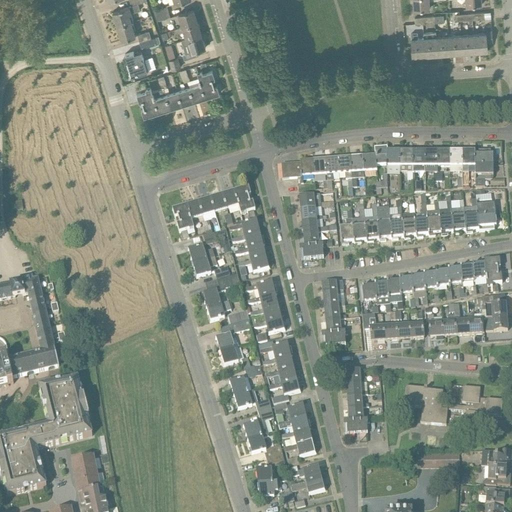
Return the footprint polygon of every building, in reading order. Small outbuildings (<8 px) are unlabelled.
[(117,27),(132,23),(129,15),(132,14),(140,11),(138,4),(142,3),(141,0),(131,0),(129,1),(131,6),(121,10),(112,13),(117,27)] [(430,9),(429,2),(428,0),(412,0),(414,10),(430,9)] [(155,16),(169,12),(167,7),(154,11),(155,16)] [(181,27),(197,22),(193,10),(187,12),(186,11),(185,12),(185,13),(178,15),(181,27)] [(157,21),(170,17),(169,12),(155,16),(157,21)] [(482,19),(485,19),(484,13),(472,14),(472,20),(477,20),(477,22),(482,21),(482,19)] [(186,41),(201,36),(197,22),(181,27),(186,41)] [(121,41),(136,36),(132,23),(117,27),(121,41)] [(139,43),(151,39),(149,32),(137,35),(139,43)] [(487,43),(492,43),(492,32),(485,32),(485,33),(474,34),(475,53),(487,52),(487,43)] [(437,55),(436,37),(435,33),(423,33),(423,37),(424,56),(437,55)] [(412,57),(424,56),(423,37),(418,38),(417,34),(410,34),(412,57)] [(462,53),(475,53),(474,34),(461,35),(462,53)] [(450,54),(462,53),(461,35),(449,36),(450,54)] [(182,55),(184,60),(198,55),(197,51),(199,51),(198,50),(205,48),(201,36),(186,41),(189,53),(182,55)] [(437,55),(450,54),(449,36),(436,37),(437,55)] [(141,50),(157,45),(155,38),(151,39),(139,43),(141,50)] [(167,46),(170,57),(175,55),(172,44),(167,46)] [(135,76),(148,72),(141,52),(134,54),(133,52),(125,55),(132,78),(136,77),(135,76)] [(169,62),(172,71),(180,68),(177,59),(169,62)] [(200,84),(212,81),(212,80),(215,79),(212,71),(208,72),(205,64),(200,65),(202,71),(197,72),(199,79),(198,80),(200,84)] [(200,84),(205,99),(219,94),(217,86),(214,87),(212,81),(200,84)] [(155,98),(153,93),(152,93),(150,87),(145,88),(144,83),(139,84),(141,93),(137,94),(139,102),(142,102),(155,98)] [(193,102),(205,99),(200,84),(189,87),(193,102)] [(182,106),(193,102),(189,87),(177,91),(182,106)] [(170,109),(166,95),(165,95),(164,89),(162,90),(153,93),(155,98),(159,113),(170,109)] [(170,109),(182,106),(177,91),(166,95),(170,109)] [(144,117),(159,113),(155,98),(142,102),(144,108),(141,109),(144,117)] [(386,169),(400,169),(400,153),(386,153),(382,153),(381,149),(374,149),(375,157),(376,168),(386,167),(386,169)] [(475,166),(493,166),(493,155),(490,155),(490,151),(475,152),(475,166)] [(412,153),(412,175),(412,183),(417,183),(417,174),(426,174),(426,169),(425,152),(412,153)] [(426,169),(438,169),(438,152),(425,152),(426,169)] [(438,169),(451,168),(451,152),(438,152),(438,169)] [(451,174),(462,174),(462,152),(451,152),(451,168),(451,174)] [(475,173),(475,166),(475,152),(462,152),(462,174),(463,180),(463,189),(469,189),(468,173),(475,173)] [(400,175),(412,175),(412,153),(400,153),(400,169),(400,175)] [(377,173),(376,168),(375,157),(362,158),(364,174),(377,173)] [(362,158),(350,159),(352,189),(357,189),(356,180),(364,179),(364,174),(362,158)] [(337,160),(339,176),(345,175),(346,181),(348,181),(348,189),(352,189),(352,181),(350,159),(337,160)] [(328,182),(329,191),(332,191),(331,182),(333,182),(333,176),(339,176),(337,160),(326,161),(327,177),(328,182)] [(314,178),(326,177),(327,177),(326,161),(312,162),(314,178)] [(302,179),(314,178),(312,162),(300,164),(281,166),(283,180),(297,179),(298,192),(315,190),(314,185),(302,186),(302,179)] [(475,173),(475,182),(491,181),(491,177),(493,177),(493,166),(475,166),(475,173)] [(237,205),(249,201),(248,197),(251,196),(248,188),(234,193),(237,205)] [(238,208),(237,205),(234,193),(222,196),(227,211),(238,208)] [(215,215),(227,211),(222,196),(210,200),(215,215)] [(423,237),(428,236),(426,208),(425,196),(420,196),(422,214),(420,214),(420,221),(415,222),(416,237),(416,238),(416,239),(423,239),(423,237)] [(301,211),(315,209),(326,208),(325,205),(320,205),(314,205),(314,197),(300,198),(301,211)] [(446,203),(447,211),(439,212),(440,235),(440,236),(441,236),(441,237),(448,236),(447,234),(453,234),(451,211),(450,198),(446,199),(446,203)] [(203,218),(215,215),(210,200),(198,203),(203,218)] [(247,214),(249,222),(255,220),(253,212),(255,211),(253,203),(250,204),(249,201),(237,205),(238,208),(241,217),(246,215),(246,214),(247,214)] [(460,233),(465,233),(464,216),(464,210),(463,202),(458,202),(459,210),(451,211),(453,234),(453,235),(453,234),(453,236),(460,235),(460,233)] [(491,202),(482,203),(476,203),(477,216),(477,218),(495,217),(494,206),(492,206),(491,202)] [(187,207),(191,222),(198,220),(203,218),(198,203),(187,207)] [(435,235),(440,235),(439,212),(438,204),(433,205),(434,207),(426,208),(428,236),(428,237),(429,238),(435,238),(435,235)] [(373,241),(378,241),(378,225),(376,210),(376,205),(371,206),(372,218),(364,218),(366,242),(366,243),(367,244),(373,244),(373,241)] [(180,225),(191,222),(187,207),(173,211),(175,219),(178,218),(180,225)] [(410,238),(416,237),(415,222),(414,215),(414,207),(409,207),(409,215),(402,216),(403,239),(404,239),(404,241),(410,240),(410,238)] [(398,239),(403,239),(402,216),(401,208),(396,208),(397,217),(389,218),(390,224),(391,240),(391,241),(391,242),(398,241),(398,239)] [(303,223),(316,222),(322,221),(322,218),(316,217),(315,209),(301,211),(303,223)] [(385,240),(391,240),(390,224),(389,218),(389,209),(376,210),(378,225),(378,241),(378,242),(379,242),(379,243),(386,242),(385,240)] [(361,243),(366,242),(364,218),(363,212),(359,212),(360,220),(352,220),(354,243),(354,244),(354,245),(361,245),(361,243)] [(348,244),(354,243),(352,220),(351,213),(343,213),(344,222),(345,222),(346,229),(340,229),(341,245),(342,245),(342,247),(348,246),(348,244)] [(477,218),(477,216),(464,216),(465,233),(466,233),(466,235),(472,234),(472,232),(478,231),(477,218)] [(477,218),(478,231),(479,233),(494,232),(494,228),(496,227),(495,217),(477,218)] [(182,233),(184,241),(189,239),(187,232),(189,231),(189,232),(194,231),(191,222),(180,225),(177,226),(179,234),(182,233)] [(243,238),(259,234),(255,222),(240,226),(241,226),(228,229),(229,233),(235,232),(241,231),(243,238)] [(304,236),(318,234),(328,233),(328,228),(317,230),(316,222),(303,223),(304,236)] [(247,250),(262,247),(264,246),(262,240),(260,240),(259,234),(243,238),(231,241),(232,245),(238,244),(245,243),(247,250)] [(305,248),(325,246),(325,243),(319,242),(318,234),(304,236),(305,248)] [(205,247),(215,244),(212,236),(209,237),(209,235),(202,237),(205,247)] [(299,248),(299,249),(302,248),(304,261),(323,259),(322,249),(325,249),(325,246),(305,248),(299,248)] [(195,265),(206,261),(206,260),(207,260),(203,247),(189,252),(191,260),(194,260),(195,265)] [(249,263),(265,259),(262,247),(247,250),(242,252),(241,249),(234,251),(234,254),(235,254),(236,257),(240,257),(248,255),(249,263)] [(197,279),(211,275),(210,269),(217,267),(214,259),(206,261),(195,265),(197,270),(194,271),(197,279)] [(251,267),(253,275),(268,271),(265,259),(249,263),(237,266),(238,269),(241,278),(246,276),(244,268),(251,267)] [(484,275),(498,273),(497,269),(500,269),(499,261),(484,262),(485,265),(483,265),(484,275)] [(485,280),(484,275),(483,265),(474,266),(474,265),(472,265),(472,267),(474,281),(485,280)] [(475,283),(474,281),(472,267),(461,268),(460,268),(460,270),(462,284),(473,282),(473,283),(475,283)] [(216,282),(230,278),(227,268),(213,272),(216,282)] [(462,285),(462,284),(460,270),(449,271),(449,270),(447,270),(448,272),(450,286),(461,285),(462,285)] [(450,288),(450,286),(448,272),(437,273),(435,273),(435,274),(438,289),(449,287),(449,288),(450,288)] [(487,284),(487,286),(488,289),(492,289),(492,294),(498,293),(497,285),(502,285),(501,276),(498,276),(498,273),(484,275),(485,280),(486,284),(487,284)] [(423,277),(425,290),(438,289),(435,274),(425,276),(425,275),(423,275),(423,277)] [(0,339),(4,343),(6,348),(0,349),(0,385),(7,384),(7,386),(13,384),(12,380),(59,368),(57,363),(74,359),(71,346),(55,349),(39,281),(5,288),(0,276),(0,339)] [(240,286),(237,276),(230,278),(216,282),(220,294),(225,292),(224,290),(240,286)] [(413,295),(414,301),(415,308),(418,308),(418,299),(422,299),(422,307),(427,307),(426,297),(425,290),(423,277),(412,278),(412,277),(411,278),(411,279),(413,295)] [(401,296),(413,295),(411,279),(400,281),(400,280),(398,280),(399,282),(400,296),(401,296)] [(401,297),(401,296),(400,296),(399,282),(388,283),(388,282),(386,283),(386,284),(388,298),(389,298),(389,299),(390,304),(396,304),(397,311),(403,311),(401,297)] [(343,292),(342,283),(322,285),(323,297),(337,296),(343,295),(343,292)] [(259,300),(274,296),(276,296),(275,289),(272,290),(271,284),(256,288),(244,291),(245,294),(250,294),(257,292),(259,300)] [(374,287),(376,300),(389,299),(389,298),(388,298),(386,284),(376,285),(375,285),(374,285),(374,287)] [(364,304),(376,302),(376,300),(374,287),(363,288),(363,287),(362,287),(364,304)] [(220,306),(216,291),(207,294),(202,296),(205,304),(207,304),(209,309),(220,306)] [(262,311),(277,308),(274,296),(259,300),(247,303),(248,306),(253,306),(260,304),(262,311)] [(338,304),(338,298),(337,296),(323,297),(325,310),(339,309),(345,308),(345,305),(338,304)] [(486,320),(506,319),(505,305),(493,306),(493,298),(481,299),(481,300),(482,307),(483,307),(484,312),(485,312),(486,320)] [(211,323),(225,319),(224,314),(231,312),(228,303),(220,306),(209,309),(211,314),(208,315),(211,323)] [(255,318),(262,316),(264,324),(280,320),(277,308),(262,311),(250,315),(251,318),(255,318)] [(326,322),(340,321),(345,321),(346,321),(346,317),(339,316),(339,309),(325,310),(326,322)] [(230,327),(249,321),(246,312),(228,318),(230,327)] [(468,313),(468,321),(469,336),(482,335),(481,320),(481,314),(473,314),(474,313),(468,313)] [(371,344),(384,343),(383,328),(375,328),(375,321),(370,321),(369,316),(362,316),(363,331),(370,331),(371,344)] [(429,339),(442,338),(442,323),(434,324),(433,317),(428,317),(428,324),(429,339)] [(442,338),(456,337),(455,322),(454,317),(446,318),(446,321),(442,321),(442,323),(442,338)] [(485,333),(493,333),(507,332),(506,319),(486,320),(486,328),(485,328),(485,333)] [(266,328),(268,337),(284,333),(280,320),(264,324),(254,327),(253,327),(254,330),(259,330),(266,328)] [(232,334),(233,335),(251,331),(249,321),(230,327),(232,334)] [(327,331),(341,329),(340,321),(326,322),(327,331)] [(468,321),(460,322),(455,322),(456,337),(469,336),(468,321)] [(415,325),(409,326),(411,341),(424,340),(422,325),(415,325)] [(411,341),(409,326),(401,326),(396,327),(397,342),(411,341)] [(384,343),(397,342),(396,327),(383,328),(384,343)] [(321,335),(321,336),(324,335),(326,348),(345,346),(344,336),(348,336),(347,333),(347,329),(341,329),(327,331),(327,335),(321,335)] [(232,341),(230,335),(216,340),(218,349),(221,348),(222,353),(234,350),(235,350),(232,341)] [(258,344),(267,342),(265,335),(256,337),(258,344)] [(274,361),(290,358),(292,357),(290,351),(288,351),(286,345),(271,349),(259,352),(260,355),(265,355),(272,353),(274,361)] [(224,368),(239,363),(235,351),(234,351),(234,350),(222,353),(224,358),(222,359),(224,368)] [(277,373),(293,370),(290,358),(274,361),(262,364),(263,368),(269,367),(275,366),(277,373)] [(250,369),(250,368),(247,360),(241,362),(244,371),(250,369)] [(244,371),(246,379),(247,379),(247,380),(262,375),(260,367),(250,369),(244,371)] [(280,385),(296,382),(293,370),(277,373),(265,376),(266,380),(272,379),(278,378),(280,385)] [(347,386),(366,384),(366,381),(359,380),(359,372),(346,373),(347,386)] [(247,380),(247,379),(246,379),(244,380),(229,384),(232,393),(234,392),(236,397),(252,393),(247,380)] [(37,451),(63,444),(92,437),(87,418),(89,417),(84,398),(82,398),(78,380),(39,390),(48,427),(0,439),(0,474),(1,480),(3,479),(8,498),(46,488),(37,451)] [(281,390),(283,397),(283,398),(287,397),(299,394),(296,382),(280,385),(269,388),(269,393),(274,392),(281,390)] [(347,398),(362,397),(367,397),(366,384),(347,386),(347,398)] [(466,404),(465,408),(441,406),(443,392),(427,391),(427,389),(424,389),(424,390),(405,388),(403,407),(422,409),(421,425),(446,427),(447,411),(465,413),(464,428),(480,430),(481,416),(501,417),(503,401),(486,400),(479,400),(480,389),(463,388),(462,404),(466,404)] [(252,407),(255,406),(257,405),(253,392),(252,393),(236,397),(237,402),(235,403),(237,412),(252,407)] [(283,397),(272,400),(273,406),(289,402),(287,397),(283,398),(283,397)] [(348,411),(363,410),(369,409),(368,406),(362,405),(362,397),(347,398),(348,411)] [(257,405),(255,406),(258,415),(271,411),(269,402),(266,403),(257,405)] [(282,413),(282,412),(287,410),(286,405),(273,408),(275,417),(280,416),(283,416),(282,413)] [(290,423),(305,419),(302,407),(287,410),(290,423)] [(349,423),(370,421),(369,418),(363,417),(363,410),(348,411),(349,423)] [(271,411),(258,415),(260,424),(264,423),(271,420),(273,420),(271,411)] [(293,435),(308,432),(311,431),(309,424),(307,425),(305,419),(290,423),(278,425),(279,432),(291,429),(293,435)] [(343,423),(344,423),(346,423),(347,436),(367,435),(366,425),(370,425),(370,421),(349,423),(343,423)] [(269,435),(264,423),(260,424),(258,425),(257,424),(243,428),(246,437),(248,436),(250,442),(268,436),(269,435)] [(296,447),(311,443),(308,432),(293,435),(281,438),(282,441),(287,441),(294,439),(296,447)] [(252,456),(265,452),(262,440),(268,438),(268,436),(250,442),(252,446),(249,447),(252,456)] [(297,452),(299,459),(314,456),(311,443),(296,447),(284,450),(285,455),(297,452)] [(280,447),(269,450),(269,451),(265,452),(266,455),(264,455),(266,461),(282,457),(280,447)] [(489,469),(507,470),(507,464),(511,464),(511,453),(501,453),(492,453),(492,456),(490,456),(489,469)] [(425,470),(431,469),(436,469),(442,469),(448,469),(454,469),(459,469),(459,454),(453,454),(447,454),(442,454),(436,455),(430,455),(425,455),(419,455),(419,470),(425,470)] [(270,469),(271,469),(285,465),(282,457),(266,461),(267,466),(269,466),(270,469)] [(79,494),(100,489),(93,458),(72,462),(79,494)] [(290,460),(287,461),(288,468),(299,465),(297,459),(290,460)] [(301,485),(320,481),(317,468),(290,475),(291,478),(296,478),(299,477),(301,485)] [(261,485),(272,484),(272,483),(271,469),(270,469),(256,471),(257,480),(260,480),(261,485)] [(507,470),(489,469),(488,482),(490,482),(490,486),(511,487),(511,476),(507,476),(507,470)] [(290,488),(291,493),(292,494),(307,491),(308,497),(323,493),(320,481),(301,485),(290,488)] [(260,500),(274,498),(274,494),(278,493),(281,492),(280,483),(272,484),(261,485),(261,491),(259,491),(260,500)] [(85,504),(105,499),(103,489),(100,489),(79,494),(82,505),(85,504)] [(487,507),(505,509),(505,503),(510,503),(510,492),(490,491),(489,495),(487,495),(487,507)] [(292,494),(291,493),(277,498),(280,507),(282,506),(287,504),(294,503),(294,502),(292,494)] [(86,511),(108,511),(106,499),(105,499),(85,504),(86,511)] [(296,510),(305,508),(304,502),(294,504),(295,508),(296,510)]
